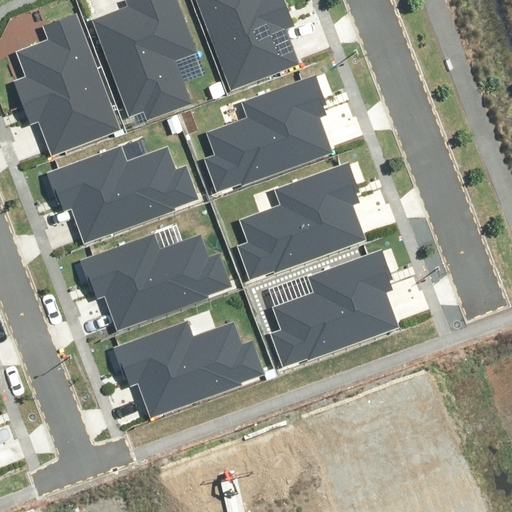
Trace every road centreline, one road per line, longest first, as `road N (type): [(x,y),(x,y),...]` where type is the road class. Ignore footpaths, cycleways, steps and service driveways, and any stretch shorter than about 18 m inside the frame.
road 1 (residential): [(511,386),(364,0)]
road 2 (residential): [(83,471),(0,253)]
